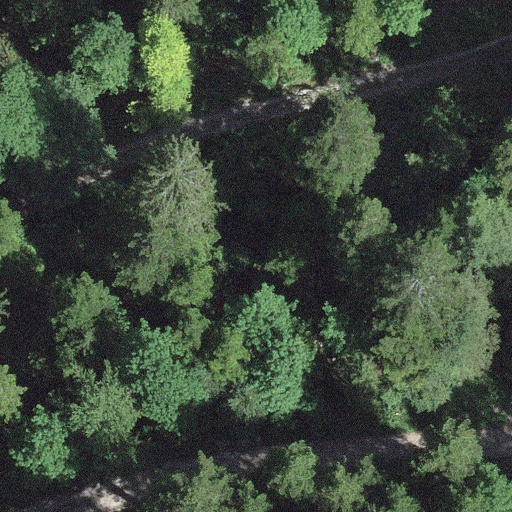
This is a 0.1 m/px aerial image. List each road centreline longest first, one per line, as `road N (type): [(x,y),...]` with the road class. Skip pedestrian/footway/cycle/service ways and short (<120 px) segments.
road 1 (track): [(0,225),(121,166),(511,40)]
road 2 (track): [(511,443),(302,455),(204,471),(51,511)]
